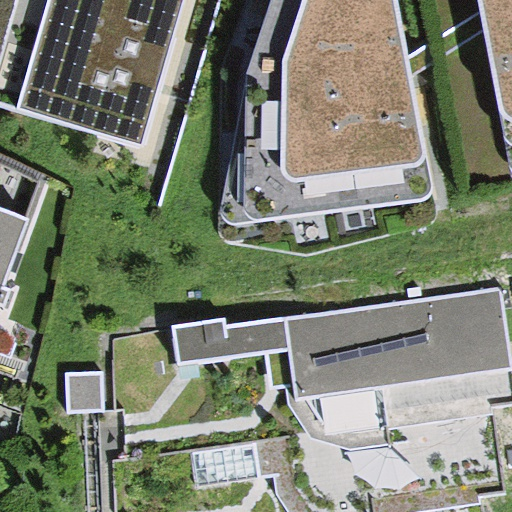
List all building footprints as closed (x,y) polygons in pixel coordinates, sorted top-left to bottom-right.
[(186,0),(0,0),(0,106),(144,145),(186,0)] [(390,0),(281,0),(252,82),(225,238),(307,252),(430,217),(390,0)] [(511,0),(485,0),(511,140),(511,0)] [(0,297),(43,176),(0,154),(0,297)] [(511,417),(511,290),(250,328),(178,339),(183,365),(247,359),(237,511),(493,511),(493,505),(511,502),(511,432),(510,417),(511,417)]
